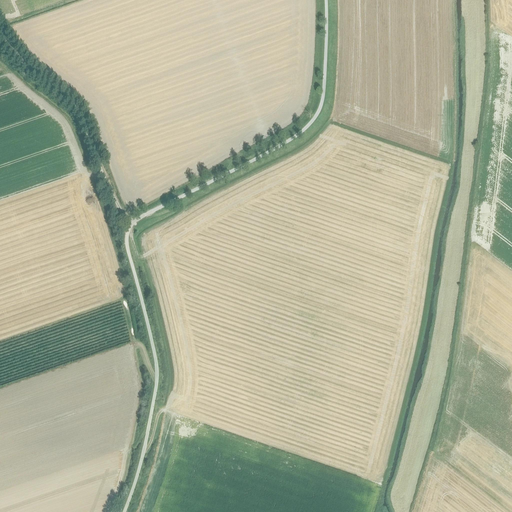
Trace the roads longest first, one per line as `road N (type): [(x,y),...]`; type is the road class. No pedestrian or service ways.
road 1 (unclassified): [(123,511),(148,437),(158,372),(128,224),(307,127),(323,103),(325,0)]
road 2 (track): [(128,224),(74,110),(0,38)]
